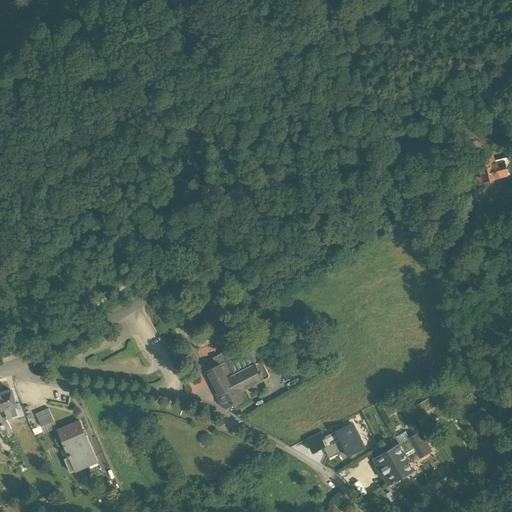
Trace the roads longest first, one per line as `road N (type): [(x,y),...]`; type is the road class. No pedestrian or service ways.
road 1 (residential): [(511,130),(271,181),(245,196),(195,259),(124,311),(10,367)]
road 2 (residential): [(365,511),(326,472),(211,407),(10,367)]
